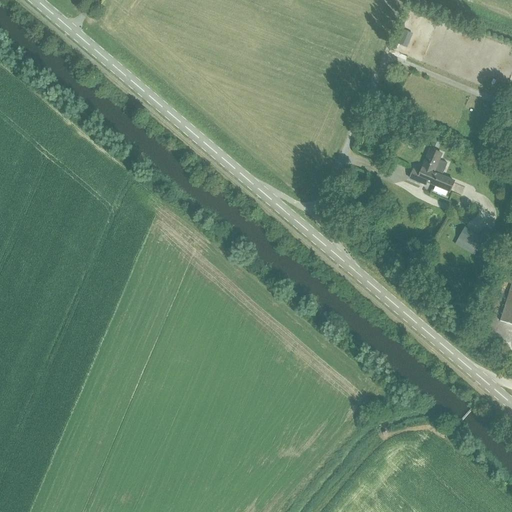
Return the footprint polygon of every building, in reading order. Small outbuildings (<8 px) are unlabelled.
[(408,28),(401,42),(408,46),(415,31),(408,28)] [(435,138),(432,144),(438,147),(442,141),(435,138)] [(413,169),(409,178),(426,186),(428,182),(450,191),(454,182),(441,176),(447,163),(439,160),(441,154),(431,150),(421,172),(413,169)] [(479,237),(473,246),(481,251),(478,256),(485,260),(494,246),(486,241),(491,234),(483,229),(479,237)] [(511,282),(511,284),(500,321),(511,325),(511,282)]
